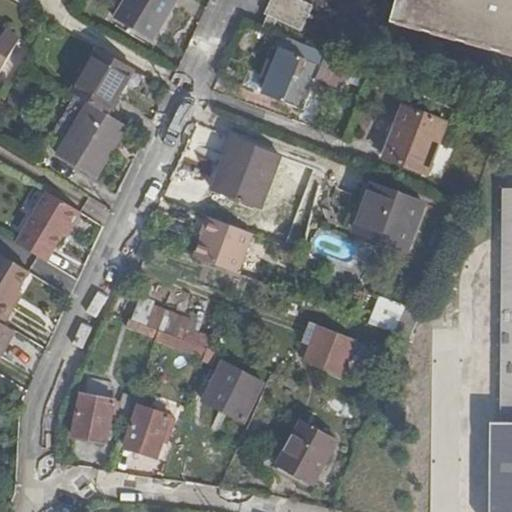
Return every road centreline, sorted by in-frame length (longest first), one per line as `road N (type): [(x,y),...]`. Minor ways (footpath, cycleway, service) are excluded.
road 1 (residential): [(230,0),(39,407),(38,494)]
road 2 (residential): [(273,511),(221,498),(94,485),(38,494)]
